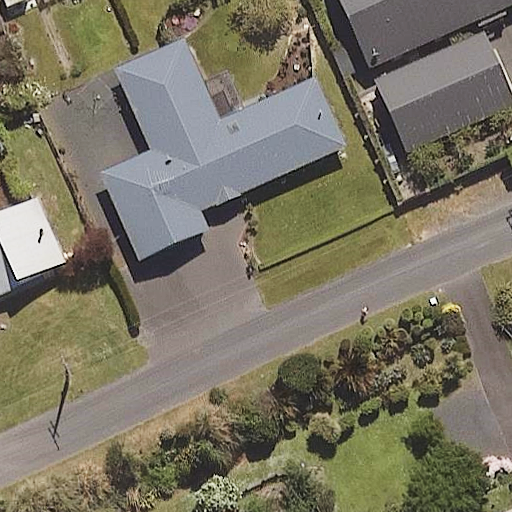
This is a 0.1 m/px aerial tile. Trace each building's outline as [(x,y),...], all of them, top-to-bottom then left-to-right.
[(30,0),(2,0),(8,16),(33,7),(30,0)] [(511,13),(511,0),(340,0),(375,75),(511,13)] [(511,116),(511,96),(486,41),(380,90),(413,162),(511,116)] [(223,129),(188,49),(120,79),(155,159),(105,181),(144,271),(211,242),(202,221),(347,158),(316,88),(223,129)] [(0,252),(0,305),(71,275),(41,205),(0,222),(0,238),(5,250),(0,252)]
